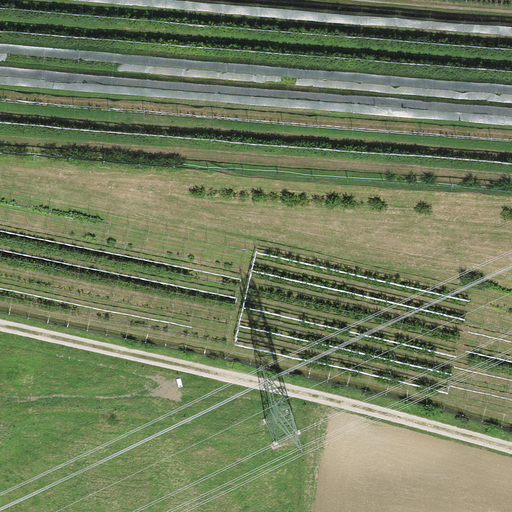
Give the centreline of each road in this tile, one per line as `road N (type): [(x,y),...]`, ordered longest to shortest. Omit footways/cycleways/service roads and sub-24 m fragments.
road 1 (track): [(511,451),(0,326)]
road 2 (track): [(511,20),(266,0)]
